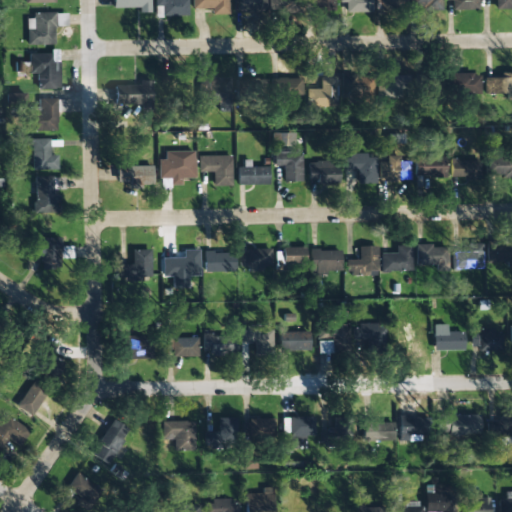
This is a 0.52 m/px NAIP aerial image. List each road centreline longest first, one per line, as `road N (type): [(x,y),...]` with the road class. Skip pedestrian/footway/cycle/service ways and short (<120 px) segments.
road 1 (residential): [(13,511),(97,384),(89,0)]
road 2 (residential): [(511,39),(90,49)]
road 3 (residential): [(511,381),(92,396)]
road 4 (residential): [(511,212),(94,220)]
